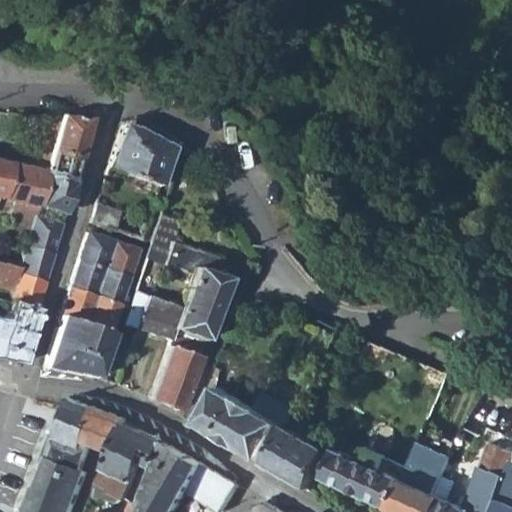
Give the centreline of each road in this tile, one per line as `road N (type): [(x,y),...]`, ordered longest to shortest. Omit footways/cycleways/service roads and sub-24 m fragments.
road 1 (residential): [(105,97),(23,380)]
road 2 (residential): [(289,273),(249,202),(192,138),(105,97)]
road 3 (residential): [(511,314),(345,315),(289,273)]
road 4 (residential): [(179,430),(228,318),(289,273)]
road 5 (residential): [(179,430),(133,404),(23,380)]
